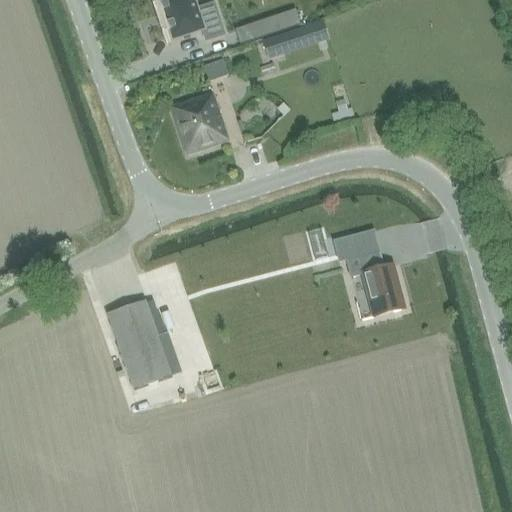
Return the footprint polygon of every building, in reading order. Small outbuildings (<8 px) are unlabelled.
[(159,0),(173,42),(202,32),(206,43),(225,37),(214,5),(197,11),(193,0),(159,0)] [(296,11),(250,26),(255,41),(301,26),(296,11)] [(325,25),(280,39),(285,54),(330,40),(325,25)] [(211,96),(171,109),(187,158),(228,145),(211,96)] [(376,254),(380,271),(385,270),(375,235),(349,242),(353,255),(340,259),(342,267),(346,266),(345,262),(376,254)] [(349,242),(336,245),(340,259),(353,255),(349,242)] [(403,311),(392,268),(385,270),(380,271),(376,254),(345,262),(346,266),(350,279),(361,276),(373,319),(403,311)] [(153,303),(147,305),(146,302),(108,316),(134,391),(172,378),(149,314),(156,312),(153,303)]
